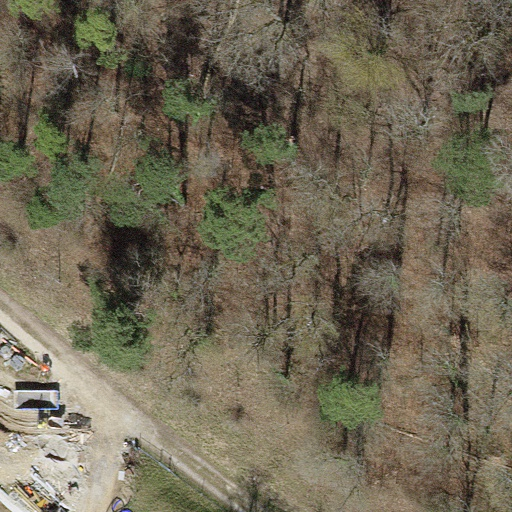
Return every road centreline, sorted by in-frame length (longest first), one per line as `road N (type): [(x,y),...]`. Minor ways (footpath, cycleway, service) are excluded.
road 1 (track): [(0,301),(253,511)]
road 2 (track): [(382,0),(511,86)]
